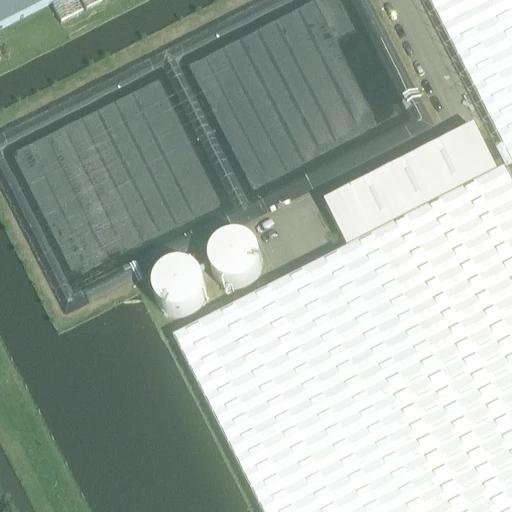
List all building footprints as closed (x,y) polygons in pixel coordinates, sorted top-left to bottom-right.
[(0,0),(0,28),(55,0),(0,0)] [(363,0),(289,0),(0,125),(0,174),(60,313),(140,279),(126,248),(224,205),(229,217),(207,218),(210,226),(198,231),(219,231),(219,229),(228,228),(310,193),(296,161),(398,116),(398,103),(389,103),(388,70),(401,99),(401,85),(363,0)] [(74,0),(68,0),(52,9),(60,25),(82,13),(74,0)] [(106,0),(79,0),(85,12),(107,1),(106,0)] [(511,0),(427,0),(511,168),(511,0)] [(475,131),(325,207),(348,253),(498,177),(475,131)] [(319,268),(175,341),(262,511),(511,511),(511,188),(505,174),(498,177),(348,253),(319,268)] [(258,240),(279,229),(272,215),(250,226),(258,240)]
